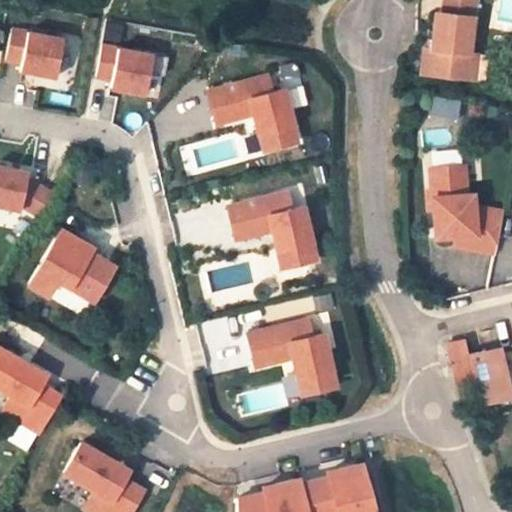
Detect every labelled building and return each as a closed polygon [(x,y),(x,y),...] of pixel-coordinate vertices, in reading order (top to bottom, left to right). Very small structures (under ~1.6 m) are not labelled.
[(467,51),(472,0),(443,0),(442,12),(434,11),(430,47),(423,46),(420,72),(464,77),(467,51)] [(55,76),(61,37),(9,29),(3,60),(20,63),(19,70),(31,72),(55,76)] [(143,91),(150,52),(100,43),(94,74),(109,77),(108,84),(116,86),(143,91)] [(464,77),(473,79),(476,53),(467,51),(464,77)] [(262,78),(202,97),(213,130),(240,121),(237,114),(246,111),(249,118),(255,138),(264,135),(269,152),(295,143),(278,91),(267,94),(262,78)] [(459,118),(460,101),(432,98),(430,115),(459,118)] [(240,121),(249,118),(246,111),(237,114),(240,121)] [(255,138),(261,154),(269,152),(264,135),(255,138)] [(26,170),(0,165),(0,207),(19,211),(20,206),(38,214),(52,190),(25,176),(26,170)] [(463,165),(429,168),(436,236),(461,235),(459,245),(495,251),(503,210),(473,205),(472,192),(466,193),(463,165)] [(286,192),(225,206),(233,239),(260,233),(259,225),(268,223),(270,231),(272,237),(275,251),(283,248),(288,265),(314,259),(301,206),(290,208),(286,192)] [(259,225),(260,233),(270,231),(268,223),(259,225)] [(75,239),(55,228),(24,284),(44,296),(53,280),(91,300),(111,264),(86,250),(81,259),(68,252),(75,239)] [(68,252),(81,259),(86,250),(88,246),(75,239),(68,252)] [(275,251),(279,268),(288,265),(283,248),(275,251)] [(335,386),(322,333),(310,335),(306,318),(246,333),(254,366),(281,359),(279,352),(289,349),(291,357),(296,377),(304,375),(308,393),(335,386)] [(451,365),(469,361),(467,354),(463,339),(446,343),(451,365)] [(37,432),(59,395),(39,384),(45,375),(0,349),(0,389),(10,395),(5,403),(22,413),(17,421),(37,432)] [(279,352),(281,359),(291,357),(289,349),(279,352)] [(474,383),(479,404),(494,400),(494,398),(509,394),(509,396),(510,400),(511,399),(511,349),(486,356),(484,350),(477,351),(467,354),(469,361),(474,383)] [(456,387),(474,383),(469,361),(451,365),(456,387)] [(296,377),(300,394),(308,393),(304,375),(296,377)] [(5,403),(1,411),(17,421),(22,413),(5,403)] [(102,511),(129,511),(143,488),(124,477),(128,469),(80,441),(63,472),(93,489),(89,497),(106,507),(102,511)] [(326,476),(299,482),(305,511),(375,511),(361,462),(339,467),(342,481),(328,485),(326,476)] [(326,476),(328,485),(342,481),(339,467),(331,469),(325,471),(326,476)] [(262,491),(235,498),(235,511),(305,511),(299,482),(297,477),(275,483),(278,497),(264,500),(262,491)] [(264,500),(278,497),(275,483),(268,484),(261,486),(262,491),(264,500)] [(89,497),(83,507),(91,511),(102,511),(106,507),(89,497)]
